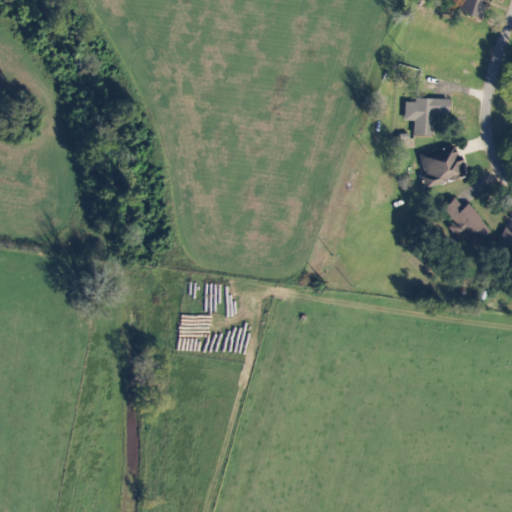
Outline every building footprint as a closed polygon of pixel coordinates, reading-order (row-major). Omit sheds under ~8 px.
[(460,0),(457,14),(481,20),(485,2),(487,2),(487,0),(460,0)] [(432,136),(432,114),(448,115),(448,100),(413,99),(413,103),(404,102),(403,121),(413,122),(413,136),(432,136)] [(418,155),(424,176),(420,177),(423,188),(462,178),(454,146),(418,155)] [(448,227),(456,240),(464,235),(471,245),(489,233),(469,203),(461,208),(455,199),(441,208),(452,225),(448,227)] [(496,248),(511,255),(511,231),(504,229),(496,248)]
